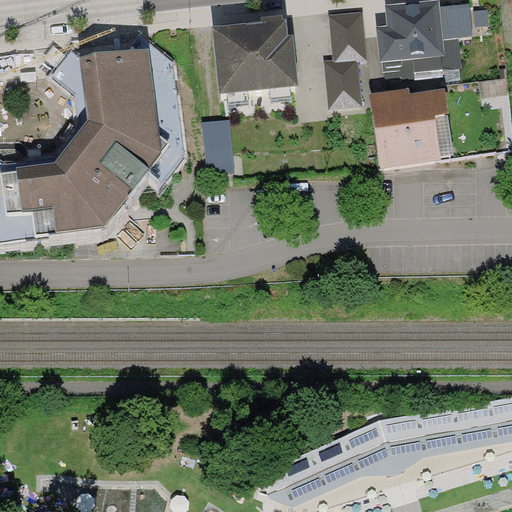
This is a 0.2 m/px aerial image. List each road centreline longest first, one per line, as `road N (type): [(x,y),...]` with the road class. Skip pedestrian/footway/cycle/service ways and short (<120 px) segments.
road 1 (residential): [(0,276),(193,272),(327,238),(511,230)]
road 2 (secondary): [(139,0),(0,17)]
